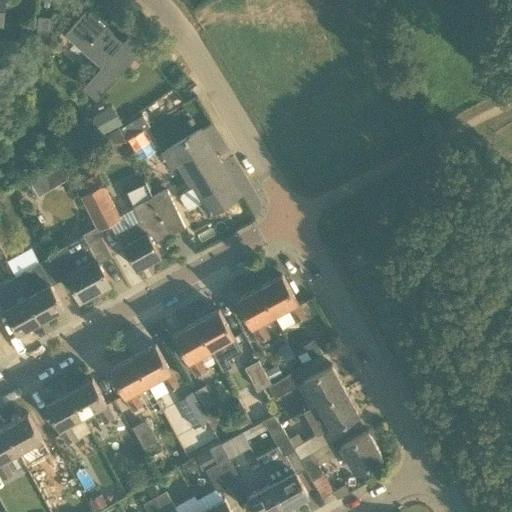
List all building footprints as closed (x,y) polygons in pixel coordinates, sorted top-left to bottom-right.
[(97,99),(108,86),(142,48),(128,35),(122,42),(112,33),(113,32),(86,8),(64,33),(101,66),(83,86),(97,99)] [(49,56),(53,17),(38,15),(34,55),(49,56)] [(143,114),(121,126),(128,137),(149,125),(149,124),(143,114)] [(199,129),(182,139),(164,150),(173,165),(178,161),(209,212),(239,194),(220,163),(217,165),(213,159),(216,157),(199,129)] [(511,164),(486,179),(511,223),(511,164)] [(41,173),(29,180),(38,195),(50,188),(41,173)] [(81,195),(96,225),(98,228),(120,216),(103,183),(81,195)] [(170,233),(185,226),(167,188),(152,195),(170,233)] [(154,241),(170,233),(152,195),(133,204),(141,219),(116,232),(123,244),(136,268),(161,254),(154,241)] [(98,228),(96,225),(75,236),(79,244),(86,241),(89,245),(71,255),(65,244),(47,254),(60,277),(67,274),(80,298),(110,282),(99,262),(112,255),(98,228)] [(64,307),(55,289),(39,261),(16,274),(28,295),(41,319),(64,307)] [(287,307),(295,321),(305,315),(282,273),(259,286),(275,314),(287,307)] [(262,320),(275,314),(259,286),(237,298),(260,340),(270,335),(262,320)] [(41,319),(28,295),(13,303),(5,287),(0,289),(0,301),(17,333),(41,319)] [(241,347),(229,325),(219,308),(196,320),(210,346),(222,339),(230,353),(241,347)] [(198,353),(210,346),(196,320),(173,333),(195,373),(205,367),(198,353)] [(177,382),(165,360),(156,342),(133,355),(147,381),(159,374),(167,388),(177,382)] [(135,387),(147,381),(133,355),(110,368),(132,407),(142,401),(135,387)] [(268,383),(270,382),(265,372),(257,359),(245,366),(257,389),(268,383)] [(317,402),(345,387),(332,363),(304,379),(317,402)] [(277,366),(265,372),(270,382),(282,375),(277,366)] [(270,382),(268,383),(274,395),(296,384),(290,372),(282,375),(270,382)] [(114,417),(102,394),(92,377),(69,390),(83,416),(96,409),(104,423),(114,417)] [(214,401),(204,384),(194,390),(204,407),(214,401)] [(326,430),(341,422),(359,412),(345,387),(317,402),(303,410),(316,434),(304,441),(298,431),(289,436),(295,448),(299,456),(331,439),(326,430)] [(70,423),(83,416),(69,390),(46,403),(67,443),(78,437),(70,423)] [(207,418),(192,392),(178,400),(193,426),(207,418)] [(295,448),(289,436),(281,422),(274,412),(263,418),(277,443),(256,455),(271,482),(285,507),(307,495),(308,495),(309,495),(286,453),(295,448)] [(50,452),(38,430),(28,413),(5,425),(19,451),(32,444),(39,458),(50,452)] [(145,418),(132,426),(143,447),(157,439),(145,418)] [(6,458),(19,451),(5,425),(0,428),(0,472),(3,478),(13,472),(6,458)] [(340,445),(344,452),(354,470),(382,454),(368,429),(340,445)] [(324,473),(319,464),(339,453),(331,439),(299,456),(312,480),(324,473)] [(241,478),(228,456),(221,442),(210,448),(218,462),(230,484),(241,478)] [(218,490),(230,484),(218,462),(206,468),(218,490)] [(276,511),(285,507),(271,482),(248,495),(256,511),(276,511)] [(155,496),(164,511),(178,511),(166,490),(155,496)] [(148,511),(164,511),(155,496),(143,502),(148,511)] [(232,511),(230,507),(224,497),(203,508),(204,511),(232,511)]
